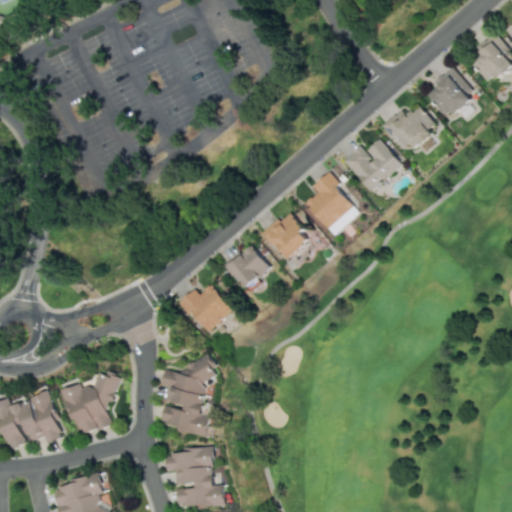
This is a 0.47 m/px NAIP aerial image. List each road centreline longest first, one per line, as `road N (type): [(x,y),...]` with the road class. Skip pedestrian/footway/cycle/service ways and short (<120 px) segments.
road 1 (tertiary): [(145,293),(481,0)]
road 2 (residential): [(127,304),(140,342),(144,438),(160,511)]
road 3 (residential): [(144,438),(0,466)]
road 4 (tertiary): [(0,364),(29,368),(127,304)]
